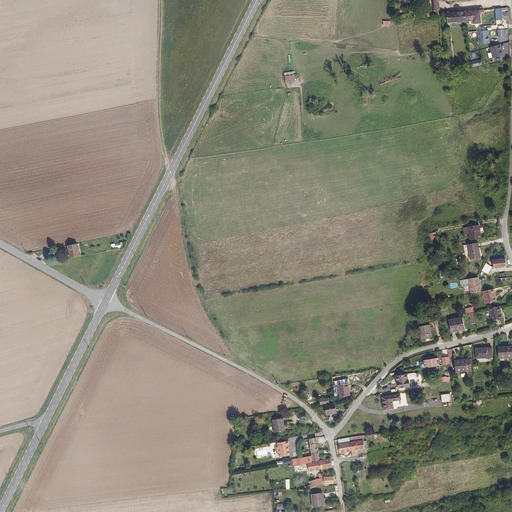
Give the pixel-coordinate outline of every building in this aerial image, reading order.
[(410,13),(410,17),(435,13),(435,8),(432,8),(430,8),(421,10),(421,6),(415,7),(415,12),(410,13)] [(471,12),(472,20),(472,24),(480,23),(479,14),(479,11),(471,12)] [(464,13),(445,15),(446,23),(465,21),(464,13)] [(489,43),(488,31),(477,31),(478,44),(489,43)] [(503,51),(510,49),(508,42),(502,44),(503,51)] [(499,45),(490,47),(493,57),(502,55),(499,45)] [(473,67),(482,64),(481,59),(471,61),(473,67)] [(468,233),(470,239),(481,237),(479,224),(463,227),(464,233),(468,233)] [(423,238),(426,252),(434,250),(433,247),(429,248),(428,241),(431,240),(430,236),(423,238)] [(77,244),(69,246),(72,258),(79,256),(77,244)] [(476,244),(466,246),(468,260),(479,259),(476,244)] [(486,264),(487,270),(491,271),(499,269),(498,262),(486,264)] [(502,280),(499,269),(491,271),(494,282),(502,280)] [(469,283),(470,293),(481,292),(479,277),(460,280),(461,284),(469,283)] [(487,293),(476,295),(479,308),(490,305),(488,296),(487,293)] [(496,323),(493,310),(484,312),(487,326),(496,323)] [(443,325),(445,333),(458,330),(456,322),(443,325)] [(425,328),(414,330),(416,343),(427,342),(425,328)] [(508,349),(494,349),(494,359),(508,359),(508,349)] [(488,350),(472,351),(472,360),(489,359),(488,350)] [(421,364),(421,370),(436,368),(436,366),(435,363),(433,363),(433,360),(420,362),(421,364)] [(465,361),(451,363),(453,375),(467,373),(465,361)] [(401,377),(390,379),(392,391),(403,389),(401,377)] [(343,381),(329,383),(330,388),(333,387),(335,398),(346,397),(343,381)] [(449,395),(441,396),(442,403),(450,402),(449,395)] [(387,404),(394,403),(395,402),(394,398),(376,400),(378,412),(388,411),(387,407),(387,404)] [(329,407),(320,409),(322,417),(331,415),(329,407)] [(281,423),(270,425),(272,438),(283,436),(281,423)] [(349,451),(349,456),(354,456),(353,450),(363,448),(362,445),(362,443),(361,437),(352,439),(352,443),(348,444),(349,451)] [(347,439),(335,441),(336,446),(337,453),(349,451),(348,444),(347,439)] [(285,443),(273,444),(274,449),(273,449),(274,455),(275,454),(276,459),(286,457),(284,447),(285,447),(285,443)] [(317,463),(317,460),(315,446),(307,447),(310,464),(315,463),(317,463)] [(319,471),(331,469),(329,461),(317,464),(319,471)] [(307,474),(319,471),(317,464),(315,464),(309,465),(305,466),(307,474)] [(323,486),(332,484),(331,477),(321,479),(323,486)] [(310,488),(321,486),(320,479),(308,481),(310,488)] [(322,506),(321,493),(309,494),(310,507),(322,506)]
